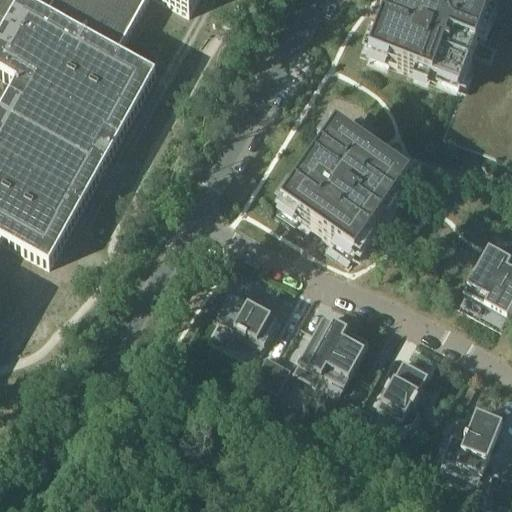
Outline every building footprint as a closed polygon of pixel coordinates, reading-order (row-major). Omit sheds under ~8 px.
[(0,0),(0,251),(3,247),(49,273),(103,177),(156,82),(118,61),(152,0),(189,21),(201,0),(0,0)] [(491,11),(459,0),(391,0),(369,62),(459,96),(491,11)] [(511,0),(494,0),(491,11),(459,96),(442,143),(502,165),(511,173),(511,0)] [(281,213),(354,265),(410,186),(336,134),(281,213)] [(472,285),(463,301),(485,314),(509,269),(488,257),(472,285)] [(511,270),(509,269),(485,314),(507,326),(511,315),(511,270)] [(231,301),(217,326),(238,338),(237,339),(246,344),(247,343),(264,353),(278,328),(231,301)] [(323,326),(293,379),(317,393),(321,384),(347,339),(348,337),(333,329),(332,331),(323,326)] [(347,339),(321,384),(344,396),(369,351),(347,339)] [(266,362),(253,386),(265,393),(279,369),(266,362)] [(279,369),(265,393),(277,400),(291,375),(279,369)] [(403,370),(377,417),(410,435),(420,418),(413,414),(418,405),(416,404),(428,383),(403,370)] [(349,407),(335,432),(347,439),(361,414),(349,407)] [(361,414),(347,439),(360,445),(373,421),(361,414)] [(451,440),(442,464),(482,481),(502,430),(476,420),(467,442),(466,441),(464,445),(451,440)] [(492,481),(483,511),(498,511),(499,511),(506,484),(492,481)] [(506,484),(499,511),(500,511),(511,511),(511,485),(506,484)]
